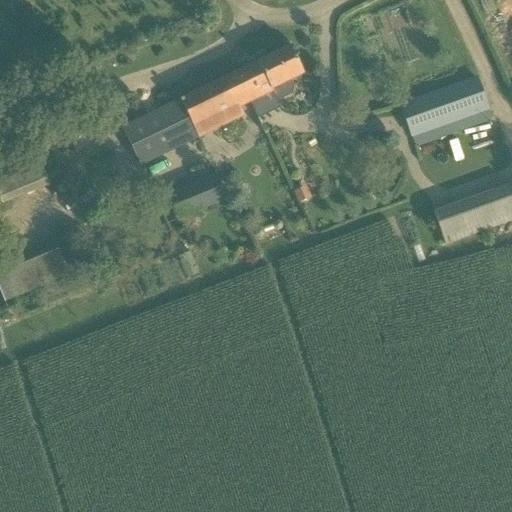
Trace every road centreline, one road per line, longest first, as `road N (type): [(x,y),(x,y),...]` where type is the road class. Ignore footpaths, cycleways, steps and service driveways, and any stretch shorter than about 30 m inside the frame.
road 1 (track): [(0,125),(103,96),(251,29)]
road 2 (unclassified): [(218,0),(251,29),(340,0)]
